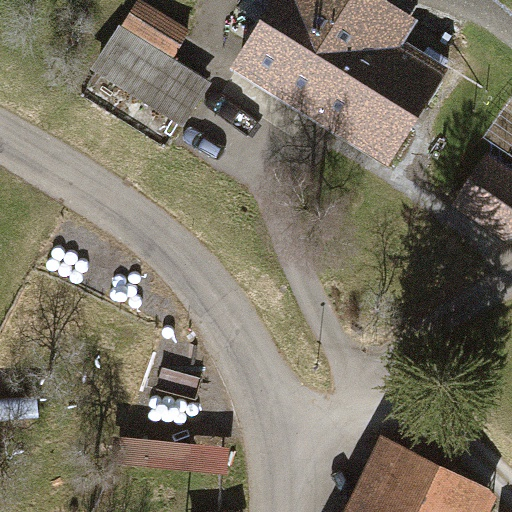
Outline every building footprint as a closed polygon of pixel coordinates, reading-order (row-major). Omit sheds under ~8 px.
[(420,32),(368,0),(288,0),(290,1),(246,73),(404,170),(457,84),(407,54),(420,32)] [(186,34),(139,7),(125,31),(171,58),(186,34)] [(489,140),(511,153),(511,104),(489,140)] [(511,188),(485,172),(462,210),(511,239),(511,188)] [(226,455),(117,445),(115,465),(224,475),(226,455)] [(388,454),(361,511),(491,511),(496,504),(388,454)]
